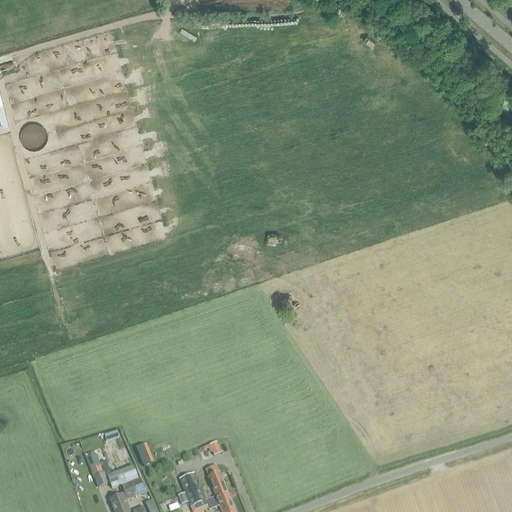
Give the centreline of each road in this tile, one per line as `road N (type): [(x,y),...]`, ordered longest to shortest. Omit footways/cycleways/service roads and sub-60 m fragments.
road 1 (unknown): [(511,167),(489,109),(451,62),(364,0)]
road 2 (unclassified): [(299,511),(511,437)]
road 3 (track): [(0,60),(160,13),(174,0)]
